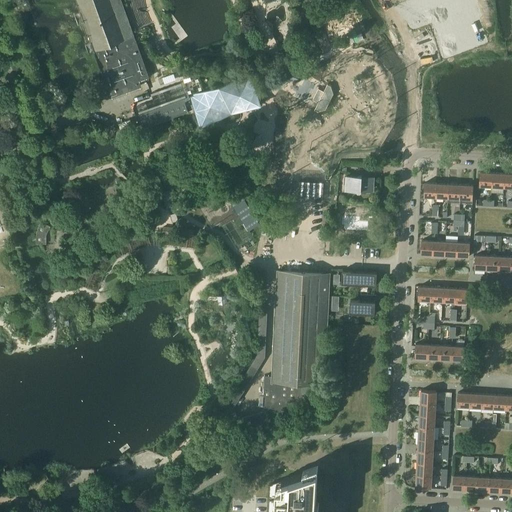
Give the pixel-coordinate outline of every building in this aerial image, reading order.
[(76,0),(77,1),(80,9),(94,50),(101,70),(104,79),(107,85),(110,94),(111,96),(141,85),(139,80),(145,78),(148,77),(138,48),(135,41),(120,0),(76,0)] [(355,29),(351,31),(351,32),(355,41),(355,42),(359,40),(357,34),(355,29)] [(92,63),(59,75),(66,93),(68,92),(79,88),(100,80),(101,80),(103,79),(104,79),(101,70),(98,71),(96,72),(92,63)] [(245,109),(259,103),(255,91),(254,88),(250,74),(222,86),(204,92),(190,96),(193,101),(202,123),(216,119),(217,119),(219,118),(222,117),(232,114),(240,111),(242,110),(245,109)] [(318,102),(316,106),(315,108),(315,109),(318,110),(326,108),(334,93),(331,85),(330,84),(327,83),(326,86),(324,91),(318,102)] [(318,88),(313,99),(315,101),(318,102),(324,91),(321,89),(318,88)] [(139,113),(138,113),(142,124),(143,128),(150,125),(189,112),(188,110),(185,100),(184,98),(184,97),(139,113)] [(117,128),(116,138),(125,139),(126,129),(117,128)] [(9,134),(3,136),(5,141),(7,147),(12,145),(9,134)] [(163,180),(164,184),(171,181),(166,167),(159,169),(160,171),(163,180)] [(479,185),(491,186),(492,172),(480,172),(479,185)] [(491,186),(503,186),(504,173),(492,172),(491,186)] [(503,186),(511,186),(511,173),(504,173),(503,186)] [(345,176),(344,184),(345,184),(346,184),(346,189),(370,190),(371,180),(362,180),(362,176),(358,176),(358,175),(347,175),(347,177),(345,176)] [(299,181),(299,195),(323,197),(324,182),(299,181)] [(424,196),(436,197),(437,183),(425,182),(424,196)] [(436,197),(448,197),(449,184),(437,183),(436,197)] [(448,201),(460,202),(461,184),(449,184),(448,197),(448,201)] [(461,184),(460,202),(473,203),(473,185),(461,184)] [(164,191),(163,191),(167,207),(168,207),(175,205),(171,189),(164,191)] [(241,194),(235,199),(234,197),(230,199),(237,211),(249,229),(259,223),(241,194)] [(36,235),(36,243),(43,243),(43,236),(44,232),(48,225),(41,222),(37,229),(36,235)] [(140,229),(130,233),(132,238),(133,238),(142,235),(140,229)] [(111,240),(113,245),(123,242),(121,236),(111,240)] [(421,253),(433,254),(434,240),(422,240),(421,253)] [(433,254),(445,255),(446,241),(434,240),(433,254)] [(445,255),(457,255),(458,242),(446,241),(445,255)] [(458,242),(457,255),(469,256),(470,242),(458,242)] [(499,269),(511,270),(511,256),(511,255),(511,251),(508,251),(508,256),(500,256),(499,269)] [(95,252),(90,260),(95,263),(101,255),(100,255),(95,252)] [(475,268),(487,269),(488,255),(476,254),(475,268)] [(487,269),(499,269),(500,256),(488,255),(487,269)] [(85,270),(81,280),(87,282),(89,277),(91,273),(90,273),(85,270)] [(234,420),(225,424),(228,432),(228,433),(254,424),(302,408),(302,400),(316,400),(317,384),(324,384),(329,273),(278,270),(273,376),(272,376),(265,375),(264,398),(265,398),(264,410),(263,411),(239,419),(235,410),(231,412),(234,420)] [(342,274),(342,283),(376,285),(377,272),(374,272),(369,271),(363,271),(362,271),(343,270),(342,274)] [(418,299),(431,300),(432,286),(419,286),(418,299)] [(431,300),(443,301),(444,287),(432,286),(431,300)] [(443,301),(455,301),(456,288),(444,287),(443,301)] [(456,288),(455,301),(467,302),(468,288),(456,288)] [(218,302),(227,302),(226,293),(224,293),(218,294),(218,295),(218,298),(218,300),(218,301),(218,302)] [(350,299),(350,312),(375,314),(375,301),(373,301),(361,300),(350,299)] [(265,309),(260,309),(258,332),(257,354),(229,399),(218,416),(231,412),(250,381),(265,357),(267,310),(265,309)] [(415,357),(427,358),(428,344),(416,343),(415,357)] [(427,358),(439,358),(440,345),(428,344),(427,358)] [(439,358),(452,359),(452,345),(440,345),(439,358)] [(452,345),(452,359),(463,359),(464,346),(452,345)] [(421,390),(420,402),(436,403),(437,391),(421,390)] [(458,405),(469,406),(470,392),(458,392),(458,405)] [(469,406),(481,407),(482,393),(470,392),(469,406)] [(481,407),(493,408),(494,394),(482,393),(481,407)] [(493,408),(493,411),(499,411),(499,408),(505,408),(506,395),(494,394),(493,408)] [(420,402),(420,414),(436,415),(436,403),(420,402)] [(420,414),(419,426),(435,427),(436,415),(420,414)] [(419,426),(418,438),(434,439),(435,427),(419,426)] [(418,438),(418,450),(433,451),(434,439),(418,438)] [(418,450),(417,462),(433,463),(433,451),(418,450)] [(417,462),(416,474),(432,475),(433,463),(417,462)] [(315,511),(316,510),(316,501),(317,499),(316,499),(318,467),(307,471),(305,472),(278,481),(278,486),(269,486),(267,511),(315,511)] [(432,475),(416,474),(416,486),(431,487),(432,475)] [(453,488),(465,489),(466,475),(454,475),(453,488)] [(465,489),(477,490),(478,476),(466,475),(465,489)] [(477,490),(489,490),(490,477),(478,476),(477,490)] [(489,490),(501,491),(502,478),(490,477),(489,490)] [(501,491),(511,491),(511,478),(502,478),(501,491)]
